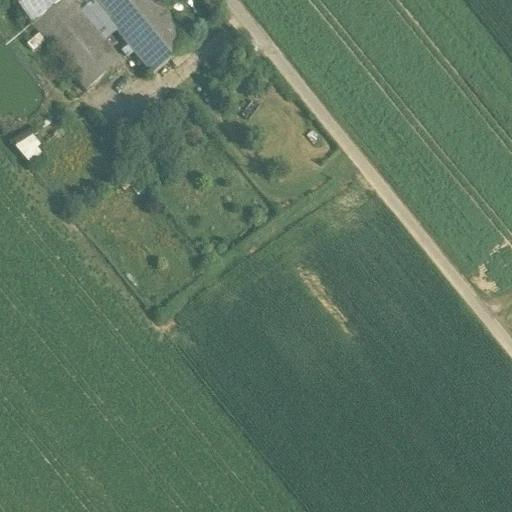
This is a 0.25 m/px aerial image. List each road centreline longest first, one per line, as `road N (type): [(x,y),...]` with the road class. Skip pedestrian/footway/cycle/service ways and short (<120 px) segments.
road 1 (track): [(494,323),(230,0)]
road 2 (track): [(186,511),(494,323)]
